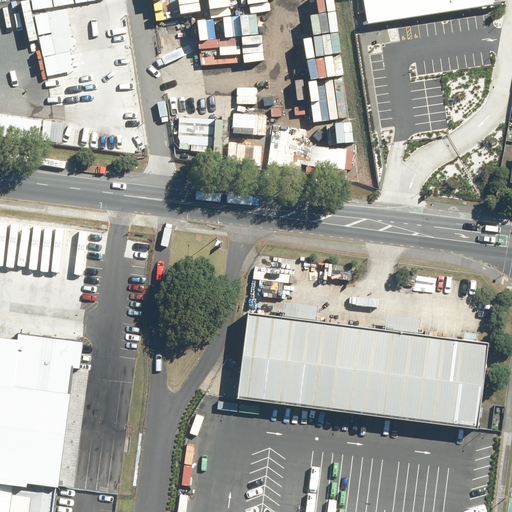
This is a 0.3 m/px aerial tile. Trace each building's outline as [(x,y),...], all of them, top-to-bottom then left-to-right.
[(363,0),(368,21),(397,16),(492,2),(491,0),(363,0)] [(285,103),(294,161),(347,167),(334,108),(285,103)] [(181,123),(177,156),(276,167),(280,134),(181,123)] [(486,342),(417,333),(419,319),(386,315),(384,329),(316,320),(318,306),(285,302),(283,316),(250,312),(238,398),(474,428),(486,342)] [(0,511),(52,511),(56,485),(73,487),(88,368),(80,367),(84,340),(19,332),(18,339),(0,336),(0,511)]
